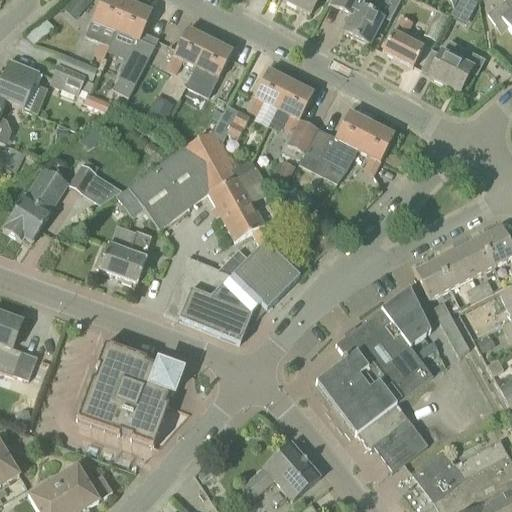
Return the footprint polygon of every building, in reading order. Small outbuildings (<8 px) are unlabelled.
[(75,22),(92,1),(90,0),(72,0),(63,12),(75,22)] [(95,60),(104,63),(128,6),(114,0),(102,0),(92,25),(93,26),(86,41),(100,47),(95,60)] [(284,0),(282,3),(310,18),(319,0),(284,0)] [(368,48),(383,20),(392,1),(389,0),(332,0),(328,8),(352,21),(344,36),(368,48)] [(449,0),(453,14),(459,0),(449,0)] [(478,4),(469,0),(459,0),(453,14),(449,22),(465,30),(478,4)] [(511,0),(504,0),(505,5),(488,18),(495,28),(502,23),(511,36),(511,0)] [(121,56),(128,41),(139,45),(152,16),(128,6),(104,63),(114,68),(119,55),(121,56)] [(424,38),(436,44),(449,22),(436,15),(435,18),(424,38)] [(402,20),(393,36),(382,56),(413,72),(424,51),(405,41),(413,26),(402,20)] [(195,73),(210,44),(187,32),(166,72),(176,77),(182,66),(195,73)] [(232,56),(210,44),(195,73),(190,84),(212,95),(232,56)] [(459,64),(442,55),(429,80),(459,96),(472,71),(480,63),(470,54),(459,64)] [(132,95),(145,70),(131,62),(118,88),(132,95)] [(9,63),(0,86),(0,103),(5,106),(24,114),(40,76),(9,63)] [(78,100),(86,81),(58,71),(51,90),(78,100)] [(265,106),(277,112),(291,86),(268,74),(248,114),(258,119),(265,106)] [(313,98),(291,86),(277,112),(290,119),(283,132),(293,137),(300,124),(313,98)] [(0,122),(0,117),(5,106),(0,103),(0,146),(6,149),(11,137),(6,125),(0,122)] [(212,136),(220,150),(227,138),(237,144),(249,122),(238,116),(227,110),(212,136)] [(347,175),(358,154),(371,128),(349,116),(328,155),(337,160),(333,167),(347,175)] [(304,159),(318,133),(300,124),(293,137),(287,149),(304,159)] [(364,174),(374,179),(394,140),(371,128),(358,154),(371,161),(364,174)] [(332,141),(319,134),(307,156),(321,163),(332,141)] [(130,191),(145,213),(159,233),(208,199),(235,247),(252,237),(261,253),(265,249),(271,254),(276,251),(252,207),(269,198),(251,164),(233,174),(220,150),(212,136),(183,151),(130,191)] [(6,149),(0,162),(0,169),(15,176),(22,158),(6,149)] [(87,164),(83,170),(69,190),(82,198),(99,172),(87,164)] [(282,195),(295,171),(284,165),(271,189),(282,195)] [(69,190),(63,183),(44,171),(26,200),(3,234),(21,246),(24,242),(32,247),(50,216),(69,190)] [(145,213),(130,191),(116,201),(132,222),(145,213)] [(304,199),(296,210),(307,218),(315,207),(304,199)] [(511,237),(506,241),(501,232),(480,243),(494,272),(511,262),(511,237)] [(129,256),(107,248),(102,261),(98,260),(94,271),(98,273),(122,283),(130,289),(131,286),(137,289),(146,262),(144,261),(151,241),(137,236),(129,256)] [(473,283),(494,272),(480,243),(458,254),(473,283)] [(238,255),(230,263),(279,301),(299,282),(271,254),(265,249),(261,253),(249,265),(238,255)] [(458,254),(436,265),(451,294),(473,283),(458,254)] [(279,301),(230,263),(219,275),(188,262),(165,317),(180,324),(240,349),(252,320),(261,309),(267,315),(279,301)] [(451,294),(436,265),(415,276),(429,305),(451,294)] [(476,290),(482,301),(493,296),(487,285),(476,290)] [(471,307),(482,301),(476,290),(466,296),(471,307)] [(511,323),(511,291),(499,299),(511,323)] [(431,336),(409,292),(381,314),(410,352),(431,336)] [(439,323),(449,317),(444,307),(433,312),(439,323)] [(410,352),(381,314),(356,334),(354,331),(344,339),(346,342),(336,349),(345,361),(342,363),(343,366),(336,372),(316,387),(356,440),(396,409),(432,381),(410,352)] [(453,325),(449,317),(439,323),(438,323),(442,331),(453,325)] [(37,362),(21,356),(12,352),(21,326),(0,318),(0,375),(13,380),(28,386),(37,362)] [(446,338),(457,332),(453,325),(442,331),(446,338)] [(461,339),(457,332),(446,338),(450,345),(461,339)] [(465,346),(461,339),(450,345),(453,352),(465,346)] [(469,354),(465,346),(453,352),(459,361),(469,354)] [(147,364),(105,348),(77,424),(153,452),(168,410),(165,409),(170,397),(173,398),(181,376),(159,368),(157,371),(146,367),(147,364)] [(497,365),(488,370),(493,380),(503,374),(497,365)] [(396,409),(356,440),(369,458),(375,453),(392,477),(404,469),(428,451),(396,409)] [(511,511),(511,464),(502,445),(454,471),(442,455),(411,478),(434,509),(438,507),(440,511),(511,511)] [(320,482),(291,448),(264,473),(242,492),(252,504),(274,485),(292,506),(320,482)] [(0,450),(0,491),(18,481),(0,450)] [(102,481),(89,489),(78,470),(28,500),(35,511),(90,511),(99,507),(98,504),(111,496),(102,481)]
